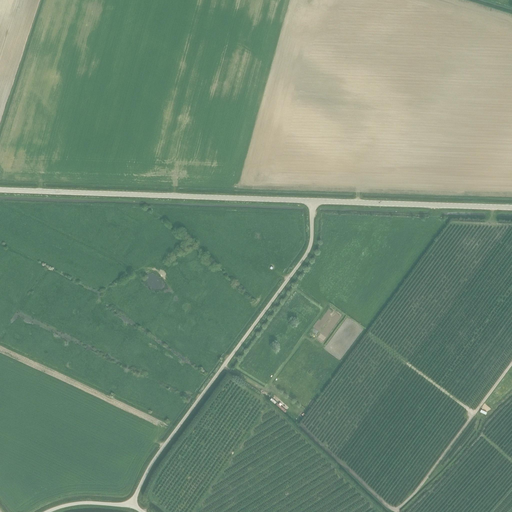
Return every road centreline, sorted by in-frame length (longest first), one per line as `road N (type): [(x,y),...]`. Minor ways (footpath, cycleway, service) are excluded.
road 1 (unclassified): [(129,504),(310,245),(312,201)]
road 2 (unclassified): [(312,201),(0,190)]
road 3 (unclassified): [(511,208),(312,201)]
